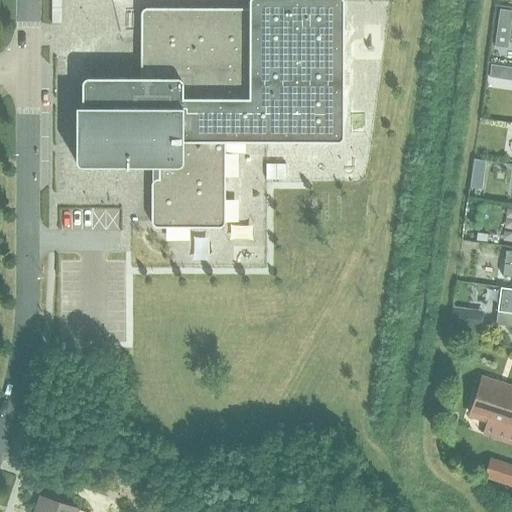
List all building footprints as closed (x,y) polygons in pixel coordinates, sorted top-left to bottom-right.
[(75,144),(74,145),(74,160),(75,162),(75,164),(77,165),(79,166),(81,166),(157,167),(157,179),(155,179),(153,180),(151,181),(150,183),(150,185),(150,221),(150,223),(151,225),(152,226),(154,227),(156,227),(217,228),(220,227),(221,226),(223,225),(224,223),(224,221),(224,142),(336,142),(338,141),(339,141),(341,139),(342,138),(342,136),(342,2),(341,0),(247,0),(248,1),(247,8),(146,8),(144,8),(142,9),(141,11),(140,13),(140,14),(139,78),(139,84),(124,84),(123,82),(123,81),(121,79),(120,78),(118,78),(87,78),(85,78),(83,79),(82,80),(81,82),(80,84),(80,107),(80,139),(78,139),(77,140),(76,142),(75,144)] [(499,9),(497,22),(509,24),(511,11),(499,9)] [(490,65),(489,78),(503,80),(505,67),(490,65)] [(473,159),(471,172),(482,173),(484,161),(473,159)] [(285,164),(265,164),(265,180),(285,180),(285,164)] [(468,204),(467,213),(475,214),(476,206),(468,204)] [(477,234),(476,242),(490,244),(491,236),(477,234)] [(511,251),(505,251),(502,276),(511,277),(511,251)] [(498,299),(495,324),(511,326),(511,289),(500,287),(498,299)] [(480,333),(483,309),(466,307),(463,331),(480,333)] [(511,390),(497,385),(494,380),(489,379),(484,381),(480,380),(469,414),(511,428),(511,390)] [(511,464),(488,457),(482,477),(511,486),(511,464)] [(34,511),(74,511),(76,508),(40,496),(34,511)]
